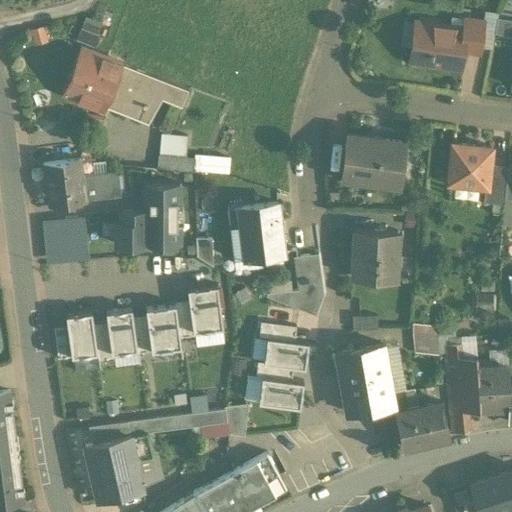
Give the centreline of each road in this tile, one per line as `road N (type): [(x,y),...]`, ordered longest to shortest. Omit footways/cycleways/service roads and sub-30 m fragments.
road 1 (residential): [(60,511),(45,459),(0,128)]
road 2 (residential): [(301,511),(418,461),(511,440)]
road 3 (residential): [(511,117),(319,87)]
road 4 (residential): [(319,87),(308,130),(311,215)]
